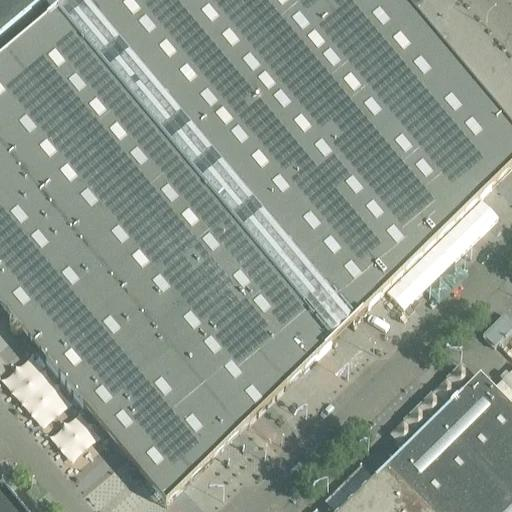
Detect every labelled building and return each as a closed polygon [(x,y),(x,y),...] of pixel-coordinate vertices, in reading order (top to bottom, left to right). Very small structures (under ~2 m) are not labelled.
[(0,0),(0,41),(49,0),(0,0)] [(79,0),(74,0),(55,17),(331,347),(352,326),(79,0)] [(79,0),(120,48),(132,63),(171,109),(181,121),(191,134),(212,158),(222,170),(253,207),(263,220),(274,233),(284,245),(295,257),(353,326),(511,174),(511,87),(498,72),(472,88),(462,75),(451,62),(441,50),(436,45),(424,30),(420,26),(408,11),(412,8),(413,8),(414,8),(415,8),(416,8),(416,7),(417,7),(418,7),(418,6),(419,6),(419,5),(420,5),(420,4),(421,4),(421,3),(421,2),(421,1),(422,0),(421,0),(404,0),(401,2),(399,0),(79,0)] [(0,314),(1,313),(11,326),(11,327),(10,328),(9,329),(9,330),(9,331),(9,332),(9,334),(10,335),(10,336),(11,337),(13,338),(14,339),(15,339),(17,339),(18,339),(20,338),(21,338),(31,350),(34,354),(47,369),(84,413),(94,425),(115,450),(125,462),(165,509),(239,436),(331,347),(303,313),(293,301),(272,276),(262,264),(252,251),(241,239),(231,227),(200,190),(190,178),(169,153),(159,141),(139,116),(128,104),(108,80),(98,67),(55,17),(54,17),(53,15),(51,17),(53,18),(0,62),(0,314)] [(511,322),(504,315),(483,337),(495,348),(511,331),(511,322)] [(343,511),(511,511),(511,412),(479,379),(464,394),(441,416),(421,436),(398,459),(343,511)] [(0,511),(24,511),(2,485),(0,486),(0,511)]
